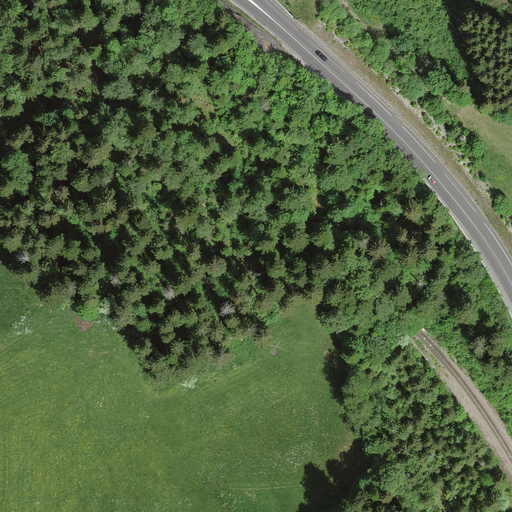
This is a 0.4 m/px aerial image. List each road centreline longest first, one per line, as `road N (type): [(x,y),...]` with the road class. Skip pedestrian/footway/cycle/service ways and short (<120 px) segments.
road 1 (primary): [(250,0),(420,155),(511,287)]
road 2 (track): [(511,147),(451,102),(347,0)]
